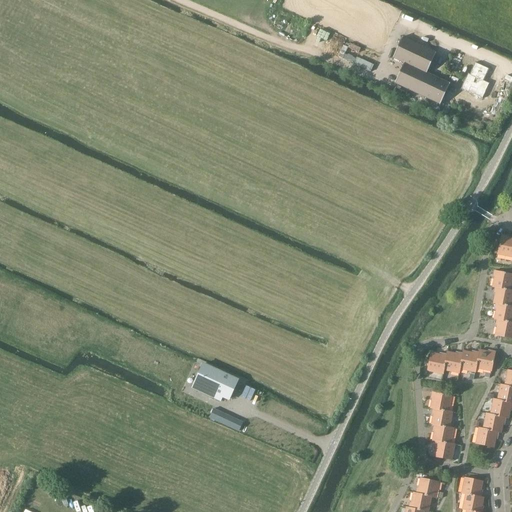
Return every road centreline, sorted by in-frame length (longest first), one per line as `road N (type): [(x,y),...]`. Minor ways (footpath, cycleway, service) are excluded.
road 1 (track): [(0,89),(412,291)]
road 2 (unclassified): [(511,124),(384,335),(300,511)]
road 3 (residential): [(417,459),(416,354),(471,334),(490,230),(507,220)]
road 4 (track): [(180,0),(376,78)]
